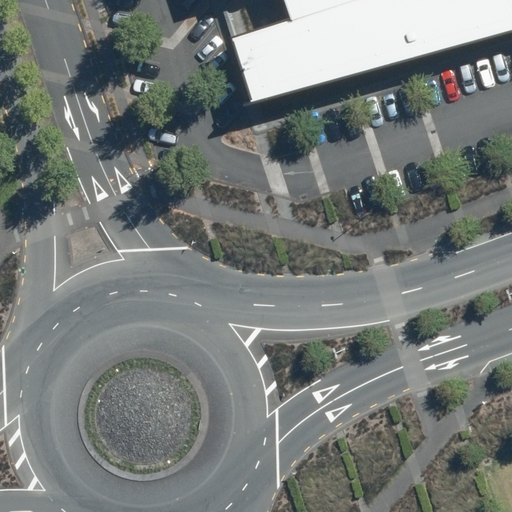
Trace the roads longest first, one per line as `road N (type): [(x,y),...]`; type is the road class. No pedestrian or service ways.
road 1 (unclassified): [(43,0),(98,160),(178,315)]
road 2 (tertiary): [(183,317),(247,303),(388,298),(511,257)]
road 3 (unclassified): [(61,359),(37,296),(34,168),(0,46)]
road 4 (tertiary): [(511,328),(396,367),(316,409),(236,467)]
road 5 (tertiary): [(183,317),(226,346),(249,392),(251,418),(236,467)]
road 6 (tertiary): [(96,501),(60,464),(50,440),(46,415),(58,365)]
road 7 (tertiary): [(61,359),(112,317),(178,315)]
